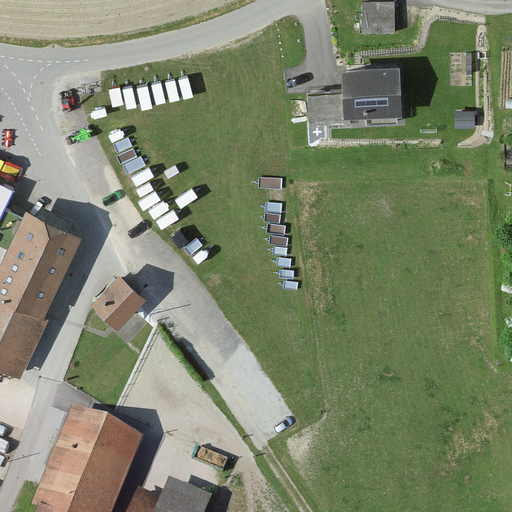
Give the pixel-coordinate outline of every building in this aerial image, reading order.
[(396,36),(397,3),(361,2),(359,35),(396,36)] [(402,73),(343,76),(344,92),(307,94),(309,127),(345,125),(345,119),(404,116),(402,73)] [(3,211),(12,191),(0,185),(0,371),(13,377),(79,234),(21,212),(12,216),(3,211)] [(139,304),(114,277),(86,303),(111,330),(139,304)] [(140,366),(123,351),(87,388),(103,404),(140,366)] [(114,511),(142,446),(69,416),(30,511),(33,511),(114,511)] [(158,506),(135,497),(129,511),(206,511),(210,505),(165,487),(158,506)]
